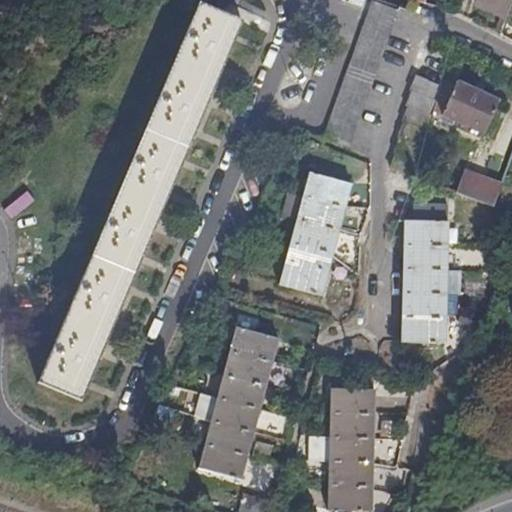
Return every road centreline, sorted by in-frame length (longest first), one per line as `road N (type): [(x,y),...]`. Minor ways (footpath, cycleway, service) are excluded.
road 1 (residential): [(0,425),(16,441),(72,446),(122,421),(295,0)]
road 2 (residential): [(376,323),(381,149),(412,32),(447,28),(511,62)]
